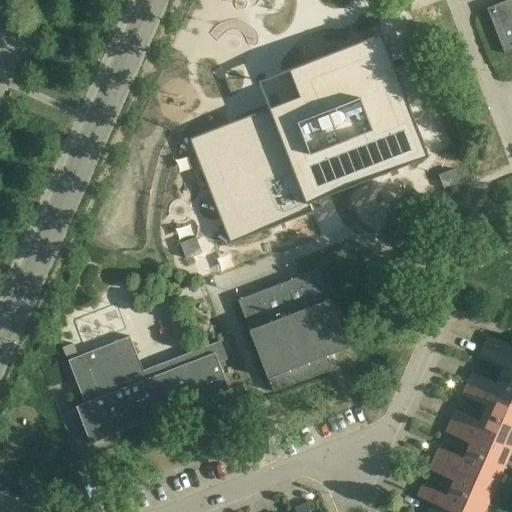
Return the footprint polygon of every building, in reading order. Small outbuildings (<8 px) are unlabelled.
[(511,0),(507,0),(486,8),(504,55),(511,51),(511,0)] [(289,23),(266,32),(275,52),(297,44),(289,23)] [(304,104),(195,146),(234,250),(316,218),(313,209),(433,163),(386,40),(326,63),(294,76),(304,104)] [(439,175),(444,189),(460,183),(458,177),(454,169),(446,172),(439,175)] [(187,259),(202,253),(196,237),(181,243),(187,259)] [(319,268),(300,276),(238,300),(250,329),(249,329),(268,378),(268,377),(274,392),(331,370),(326,355),(343,348),(344,349),(350,346),(331,298),(330,298),(319,268)] [(488,335),(483,346),(511,358),(511,347),(511,349),(508,348),(509,345),(488,335)] [(131,336),(70,359),(86,402),(76,406),(91,443),(230,390),(212,344),(145,370),(131,336)] [(73,343),(62,348),(66,357),(77,353),(73,343)] [(500,376),(511,381),(511,358),(483,346),(478,357),(500,366),(501,363),(505,364),(500,376)] [(471,373),(467,384),(511,403),(511,381),(500,376),(495,386),(492,385),(493,382),(471,373)] [(483,404),(485,401),(488,402),(483,414),(511,426),(511,403),(467,384),(462,394),(483,404)] [(450,422),(511,448),(511,426),(483,414),(477,427),(474,425),(476,422),(454,413),(450,422)] [(466,451),(504,468),(511,450),(511,448),(450,422),(445,432),(467,442),(468,438),(471,440),(466,451)] [(438,448),(434,458),(496,486),(504,468),(466,451),(461,462),(459,461),(460,457),(438,448)] [(455,477),(450,488),(488,505),(496,486),(434,458),(429,469),(451,479),(452,476),(455,477)] [(432,502),(453,511),(484,511),(488,505),(450,488),(446,497),(443,496),(445,493),(423,483),(417,497),(432,503),(432,502)] [(453,511),(432,502),(432,503),(427,511),(453,511)]
